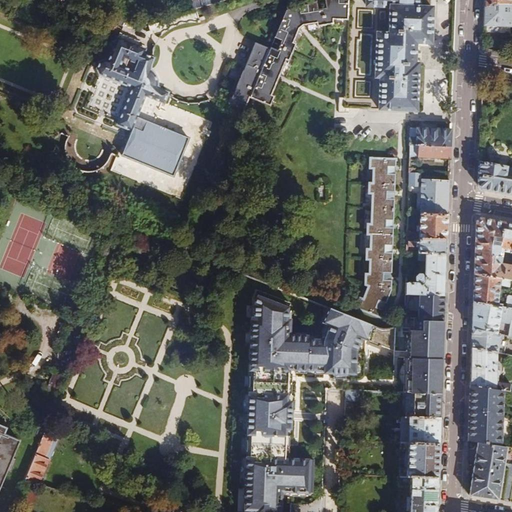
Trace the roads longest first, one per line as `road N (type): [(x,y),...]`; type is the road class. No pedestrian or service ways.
road 1 (residential): [(452,509),(466,201)]
road 2 (residential): [(466,201),(469,58)]
